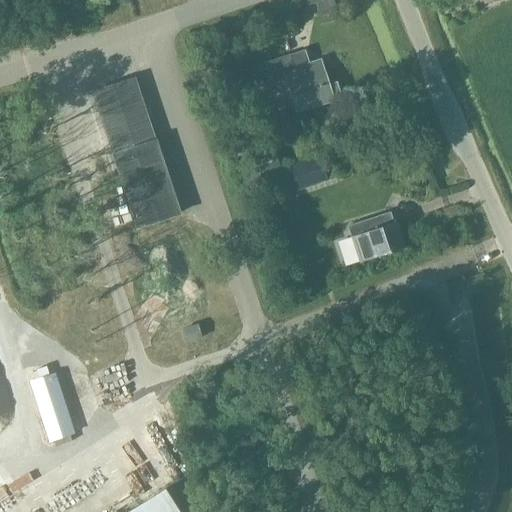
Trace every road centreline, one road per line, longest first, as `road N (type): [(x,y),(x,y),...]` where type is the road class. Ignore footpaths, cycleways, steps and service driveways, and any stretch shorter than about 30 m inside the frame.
road 1 (unclassified): [(511,252),(403,0)]
road 2 (unknown): [(240,0),(0,83)]
road 3 (unknown): [(328,511),(267,341)]
